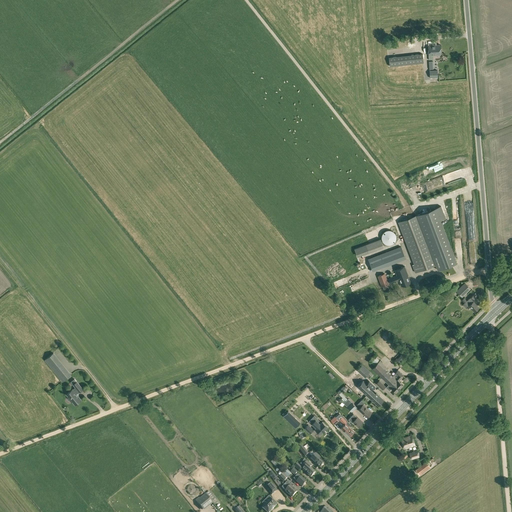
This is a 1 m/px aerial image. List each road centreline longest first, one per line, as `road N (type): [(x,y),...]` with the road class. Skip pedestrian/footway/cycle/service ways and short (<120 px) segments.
road 1 (track): [(0,453),(488,267)]
road 2 (unclassified): [(493,313),(465,0)]
road 3 (secondary): [(304,511),(493,313)]
road 4 (track): [(509,511),(493,327)]
